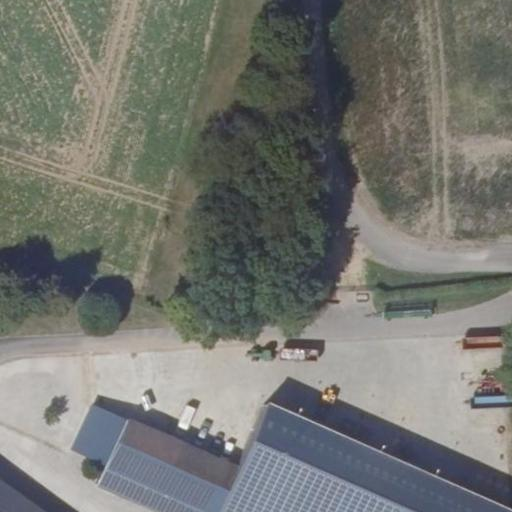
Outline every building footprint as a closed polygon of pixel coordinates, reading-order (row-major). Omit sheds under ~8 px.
[(336,498),(371,403),(342,392),(308,488),(336,498)] [(90,460),(207,511),(240,511),(256,478),(79,397),(58,446),(90,460)] [(460,511),(480,460),(486,443),(473,439),(446,511),(460,511)] [(81,479),(153,511),(207,511),(90,460),(81,479)] [(480,504),(495,465),(480,460),(460,511),(466,511),(471,501),(480,504)] [(0,511),(4,511),(17,494),(0,481),(0,511)] [(42,511),(17,494),(4,511),(42,511)]
